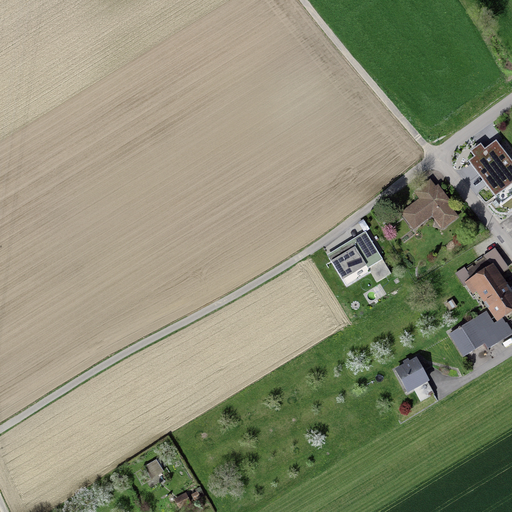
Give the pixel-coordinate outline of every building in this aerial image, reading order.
[(499,200),(511,189),(511,164),(496,143),(485,152),(481,147),(477,149),(473,153),(476,158),(470,163),(499,200)] [(432,214),(441,227),(444,224),(445,225),(455,218),(429,183),(416,193),(421,200),(402,214),(413,228),(432,214)] [(328,259),(346,287),(385,264),(367,235),(342,250),(328,259)] [(473,295),(479,290),(497,317),(511,307),(511,302),(484,261),(467,273),(472,281),(466,286),(473,295)] [(457,329),(458,330),(450,335),(463,356),(484,343),(487,349),(510,335),(500,320),(492,325),(485,313),(460,329),(459,328),(457,329)] [(415,361),(396,371),(407,391),(426,381),(415,361)] [(152,479),(164,472),(157,460),(145,468),(152,479)] [(205,496),(200,488),(195,490),(197,493),(191,495),(194,501),(205,496)] [(179,509),(190,503),(185,493),(174,499),(179,509)]
